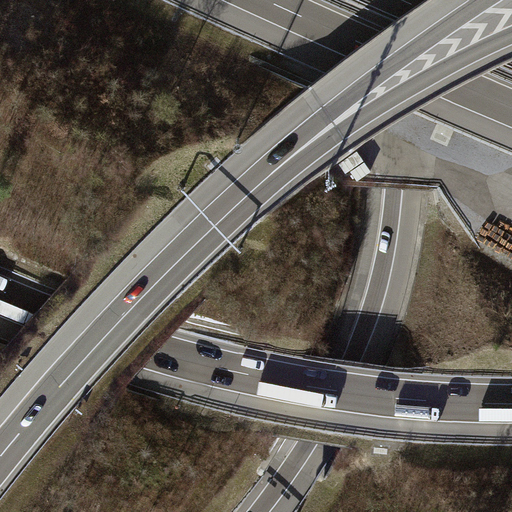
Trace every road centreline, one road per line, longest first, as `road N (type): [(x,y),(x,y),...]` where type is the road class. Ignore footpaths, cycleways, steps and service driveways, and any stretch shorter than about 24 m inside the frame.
road 1 (motorway): [(487,0),(255,176),(146,281),(59,386)]
road 2 (motorway): [(511,35),(403,92),(303,160),(59,386)]
road 3 (motorway): [(258,511),(331,400),(376,296),(395,189),(396,123),(389,52),(373,0)]
road 4 (motorway): [(0,294),(234,371),(412,399),(511,403)]
road 5 (motorway): [(265,0),(511,107)]
